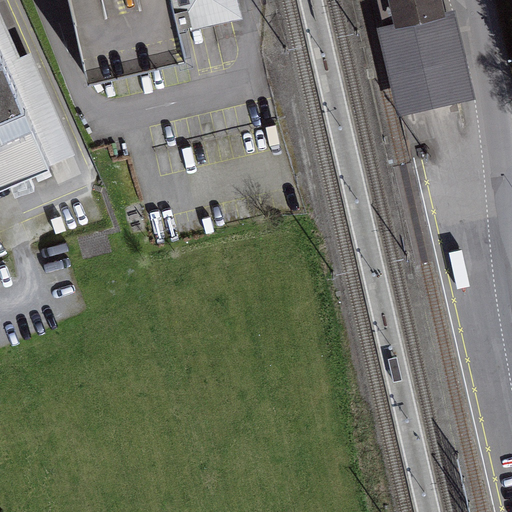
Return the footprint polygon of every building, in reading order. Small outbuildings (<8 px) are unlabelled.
[(186,57),(178,24),(172,0),(69,0),(88,79),(186,57)] [(172,0),(178,24),(236,11),(234,0),(172,0)] [(388,0),(383,1),(388,24),(390,23),(410,107),(454,97),(434,14),(441,12),(437,0),(388,0)] [(0,50),(50,163),(75,152),(35,61),(24,66),(0,11),(0,50)] [(0,184),(50,163),(0,50),(0,184)] [(416,117),(423,155),(465,147),(458,109),(416,117)]
